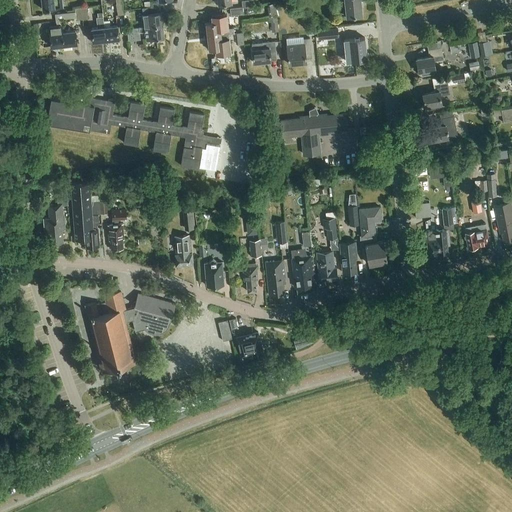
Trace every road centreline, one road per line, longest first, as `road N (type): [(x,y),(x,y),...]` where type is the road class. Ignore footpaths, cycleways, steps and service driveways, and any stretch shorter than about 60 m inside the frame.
road 1 (primary): [(94,447),(314,365),(511,315)]
road 2 (residential): [(28,259),(125,267),(270,315),(410,276)]
road 3 (residential): [(390,81),(263,86),(173,72)]
road 4 (tertiary): [(94,447),(28,259)]
road 5 (residential): [(410,276),(390,81)]
road 6 (tertiary): [(28,259),(19,68)]
road 7 (residential): [(173,72),(100,62),(19,68)]
road 8 (residential): [(386,26),(511,0)]
